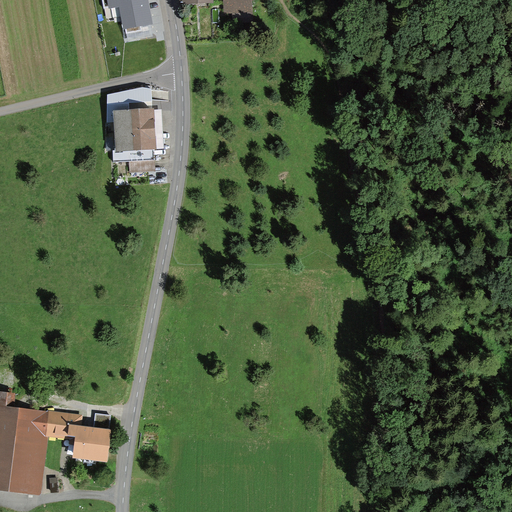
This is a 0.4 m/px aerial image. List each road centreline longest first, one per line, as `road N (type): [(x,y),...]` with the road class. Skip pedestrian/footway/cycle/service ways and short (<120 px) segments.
road 1 (tertiary): [(122,511),(177,177),(180,71)]
road 2 (unclassified): [(0,111),(180,71)]
